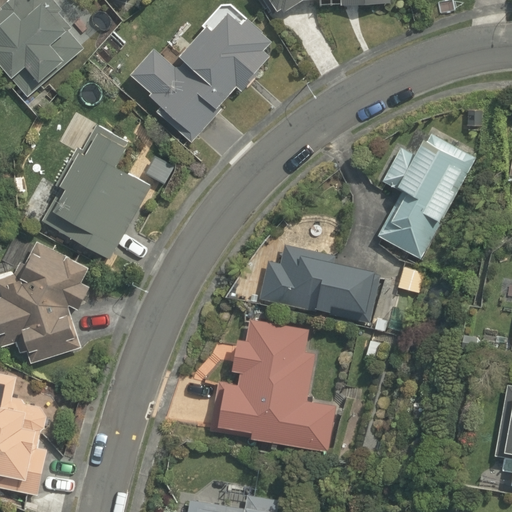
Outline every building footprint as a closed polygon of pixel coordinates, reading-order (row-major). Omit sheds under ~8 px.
[(76,27),(50,0),(20,0),(15,4),(27,17),(0,41),(0,60),(19,81),(33,67),(51,87),(82,59),(63,39),(76,27)] [(277,0),(284,16),(287,15),(302,6),(301,4),(308,0),(322,0),(343,1),(342,7),(386,9),(386,0),(277,0)] [(158,54),(134,81),(196,137),(242,86),(246,90),(272,62),(263,53),(270,45),(233,11),(178,72),(158,54)] [(148,185),(127,172),(142,147),(99,121),(61,185),(70,190),(51,223),(106,256),(148,185)] [(479,157),(429,130),(412,162),(400,156),(383,187),(405,199),(384,238),(425,259),(479,157)] [(47,245),(26,269),(0,276),(0,287),(2,295),(0,295),(0,327),(3,339),(28,332),(36,361),(72,351),(67,333),(80,329),(77,319),(75,311),(89,289),(82,284),(91,270),(47,245)] [(337,254),(287,246),(284,266),(271,264),(265,301),(343,313),(344,307),(375,312),(382,268),(336,262),(337,254)] [(309,328),(252,321),(249,344),(240,343),(236,374),(245,375),(243,391),(228,389),(223,431),(257,435),(256,443),(331,452),(338,401),(309,398),(316,340),(308,339),(309,328)] [(0,488),(42,498),(64,408),(19,397),(23,379),(0,372),(0,488)] [(511,462),(511,386),(510,386),(496,460),(511,462)] [(197,499),(194,511),(281,511),(284,501),(250,495),(248,507),(197,499)]
